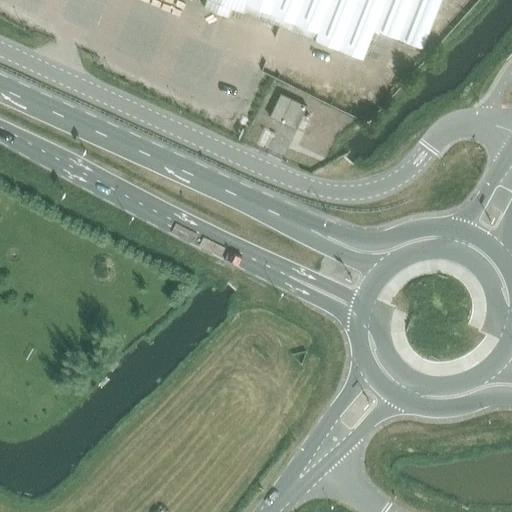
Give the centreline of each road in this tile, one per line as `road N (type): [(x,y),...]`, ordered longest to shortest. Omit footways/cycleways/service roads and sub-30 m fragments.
road 1 (unclassified): [(484,123),(451,127),(382,185),(326,191),(0,49)]
road 2 (primary): [(307,227),(0,86)]
road 3 (primary): [(0,130),(286,276)]
road 4 (primary): [(459,229),(421,228),(374,241),(307,227)]
